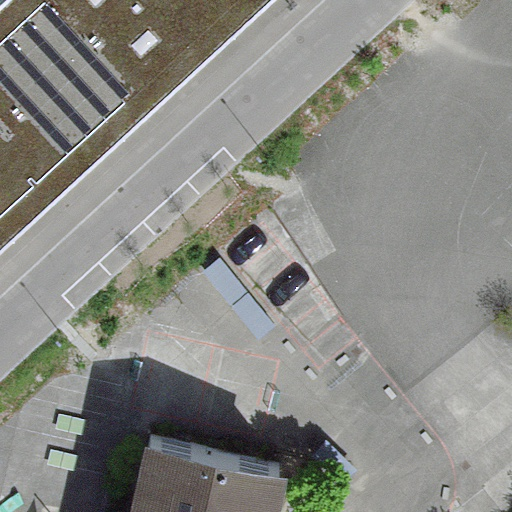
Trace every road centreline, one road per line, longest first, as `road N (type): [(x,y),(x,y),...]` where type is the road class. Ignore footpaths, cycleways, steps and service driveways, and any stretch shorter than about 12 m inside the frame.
road 1 (residential): [(366,0),(0,334)]
road 2 (unknown): [(511,455),(452,375),(413,270),(417,179),(449,106),(511,43)]
